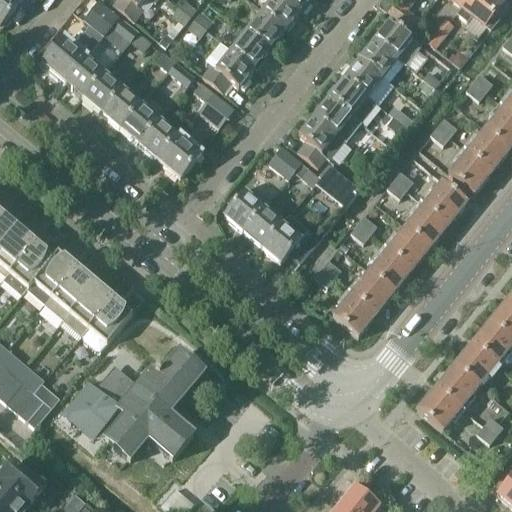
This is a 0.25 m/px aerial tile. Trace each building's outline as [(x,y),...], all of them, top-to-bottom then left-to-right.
[(0,0),(0,32),(22,6),(15,0),(0,0)] [(119,0),(121,1),(113,12),(132,27),(141,15),(137,12),(146,1),(154,8),(160,0),(119,0)] [(299,18),(276,0),(274,0),(261,17),(284,36),(299,18)] [(313,0),(276,0),(299,18),(313,0)] [(407,33),(409,31),(417,21),(407,14),(415,3),(410,0),(402,0),(398,6),(396,5),(386,16),(407,33)] [(445,0),(461,12),(471,0),(445,0)] [(492,0),(471,0),(461,12),(456,19),(467,28),(472,21),(491,36),(499,25),(493,20),(502,8),(492,0)] [(85,62),(118,22),(98,5),(82,25),(87,30),(76,51),(63,40),(40,67),(64,87),(84,62),(85,62)] [(176,13),(189,23),(195,15),(183,5),(176,13)] [(189,23),(176,13),(172,18),(185,28),(189,23)] [(192,26),(205,36),(211,27),(199,17),(192,26)] [(284,36),(261,17),(245,37),(269,55),(284,36)] [(374,45),(397,63),(397,64),(403,68),(406,69),(421,50),(413,44),(389,25),(374,45)] [(436,35),(444,41),(452,31),(444,25),(436,35)] [(205,36),(192,26),(187,33),(200,43),(205,36)] [(129,47),(138,37),(125,27),(117,37),(129,47)] [(444,41),(436,35),(427,46),(435,52),(444,41)] [(138,37),(129,47),(143,57),(151,47),(138,37)] [(269,55),(245,37),(230,56),(254,75),(269,55)] [(511,46),(508,43),(501,52),(511,60),(511,46)] [(403,68),(397,64),(397,63),(374,45),(358,64),(382,83),(388,88),(403,68)] [(254,75),(230,56),(215,74),(211,70),(202,82),(222,98),(230,88),(238,94),(254,75)] [(167,76),(175,66),(163,57),(155,67),(167,76)] [(83,103),(103,78),(85,62),(84,62),(64,87),(83,103)] [(382,83),(358,64),(343,83),(366,102),(382,83)] [(175,66),(167,76),(180,87),(188,77),(175,66)] [(422,83),(434,93),(440,86),(427,76),(422,83)] [(101,118),(121,93),(103,78),(83,103),(101,118)] [(492,89),(479,79),(472,88),(485,98),(492,89)] [(366,102),(343,83),(328,102),(352,121),(352,120),(366,102)] [(434,93),(422,83),(415,91),(428,101),(434,93)] [(212,97),(199,88),(192,97),(204,106),(212,97)] [(472,88),(464,96),(478,107),(485,98),(472,88)] [(119,133),(140,108),(121,93),(101,118),(119,133)] [(234,114),(212,97),(204,106),(204,107),(196,117),(218,134),(234,114)] [(511,100),(484,135),(510,156),(511,153),(511,100)] [(358,125),(352,120),(352,121),(328,102),(313,121),(344,146),(352,136),(350,134),(358,125)] [(137,148),(158,124),(140,108),(119,133),(137,148)] [(391,121),(403,131),(410,123),(397,113),(391,121)] [(328,166),(329,165),(344,146),(313,121),(297,141),(304,146),(296,157),(316,173),(324,163),(328,166)] [(403,131),(391,121),(385,129),(397,139),(403,131)] [(449,143),(456,134),(443,123),(435,132),(449,143)] [(156,164),(177,139),(158,124),(137,148),(156,164)] [(177,139),(156,164),(180,184),(202,157),(188,145),(196,136),(187,128),(177,140),(177,139)] [(449,143),(435,132),(428,141),(429,141),(422,149),(439,162),(445,155),(442,152),(449,143)] [(448,180),(473,201),(510,156),(484,135),(448,180)] [(361,159),(374,169),(379,162),(366,152),(361,159)] [(286,184),(300,167),(285,154),(271,171),(286,184)] [(374,169),(361,159),(354,167),(367,177),(374,169)] [(300,167),(286,184),(294,190),(300,182),(312,192),(314,190),(314,189),(319,183),(300,167)] [(321,180),(319,183),(314,189),(314,190),(344,214),(360,195),(327,168),(319,178),(321,180)] [(413,187),(400,176),(392,185),(406,196),(413,187)] [(406,196),(392,185),(385,194),(398,205),(406,196)] [(404,232),(431,253),(467,208),(441,187),(404,232)] [(224,221),(243,237),(263,212),(264,212),(270,205),(251,189),(224,221)] [(261,252),(282,227),(264,212),(263,212),(243,237),(261,252)] [(0,250),(15,232),(0,218),(0,250)] [(377,232),(363,221),(356,230),(369,241),(377,232)] [(282,227),(261,252),(281,268),(288,260),(300,270),(320,245),(308,235),(301,243),(282,227)] [(356,230),(349,238),(362,250),(369,241),(356,230)] [(0,250),(0,278),(4,282),(34,248),(15,232),(0,250)] [(368,276),(394,298),(431,253),(404,232),(368,276)] [(4,282),(2,285),(21,301),(26,295),(25,295),(52,263),(51,262),(34,248),(4,282)] [(52,263),(25,295),(26,295),(43,310),(75,272),(56,256),(51,262),(52,263)] [(341,276),(327,265),(320,274),(333,285),(341,276)] [(62,326),(94,288),(75,272),(43,310),(62,326)] [(313,282),(314,283),(326,294),(333,285),(320,274),(313,282)] [(394,298),(368,276),(332,321),(358,342),(394,298)] [(81,341),(87,334),(86,334),(112,303),(94,288),(62,326),(80,341),(81,341)] [(511,296),(488,326),(511,345),(511,296)] [(131,319),(112,303),(86,334),(87,334),(81,341),(83,345),(95,355),(99,356),(102,353),(105,350),(131,319)] [(452,370),(478,391),(511,349),(511,345),(488,326),(452,370)] [(92,445),(97,438),(129,466),(147,445),(172,465),(193,440),(169,420),(204,379),(178,357),(159,379),(155,376),(153,378),(150,375),(131,396),(127,392),(131,387),(118,376),(109,377),(94,395),(87,388),(66,413),(67,424),(92,445)] [(0,397),(13,382),(0,370),(0,397)] [(416,414),(420,418),(442,436),(478,391),(452,370),(416,414)] [(0,397),(0,405),(15,418),(31,397),(13,382),(0,397)] [(40,388),(31,397),(51,413),(59,404),(40,388)] [(51,413),(31,397),(15,418),(34,434),(51,413)] [(502,432),(489,421),(482,430),(495,441),(502,432)] [(475,439),(486,448),(488,450),(495,441),(482,430),(475,439)] [(27,460),(18,470),(31,481),(39,471),(27,460)] [(0,483),(0,484),(30,510),(44,493),(31,481),(18,470),(14,467),(0,483)] [(511,511),(511,481),(496,500),(510,511),(511,511)] [(0,484),(0,511),(28,511),(30,510),(0,484)] [(339,511),(376,511),(378,511),(354,491),(338,511),(339,511)] [(62,511),(79,511),(85,505),(75,497),(62,511)]
